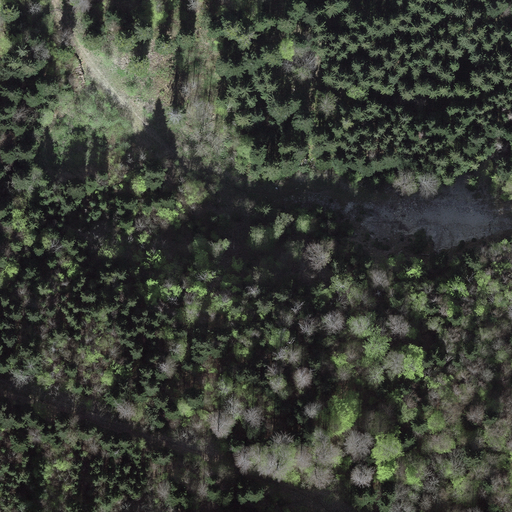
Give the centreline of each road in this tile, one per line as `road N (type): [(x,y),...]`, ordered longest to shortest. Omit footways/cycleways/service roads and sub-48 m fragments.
road 1 (track): [(56,0),(108,94),(134,123),(212,174),(278,192),(511,215)]
road 2 (track): [(0,391),(339,511)]
